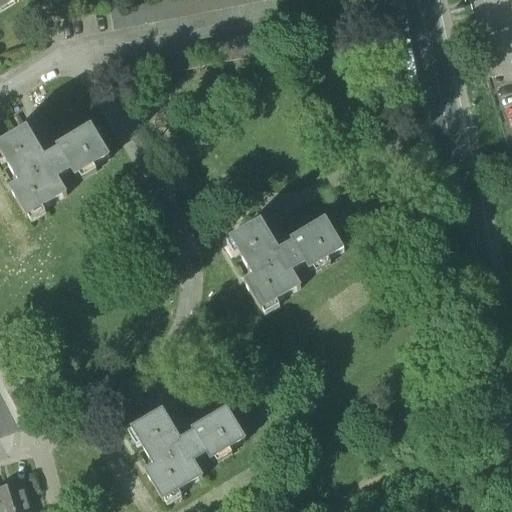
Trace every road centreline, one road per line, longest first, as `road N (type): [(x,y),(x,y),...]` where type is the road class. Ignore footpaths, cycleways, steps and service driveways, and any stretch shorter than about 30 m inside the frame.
road 1 (residential): [(36,445),(148,382),(184,322),(187,241),(83,60),(55,64),(0,95)]
road 2 (secondary): [(420,0),(511,423)]
